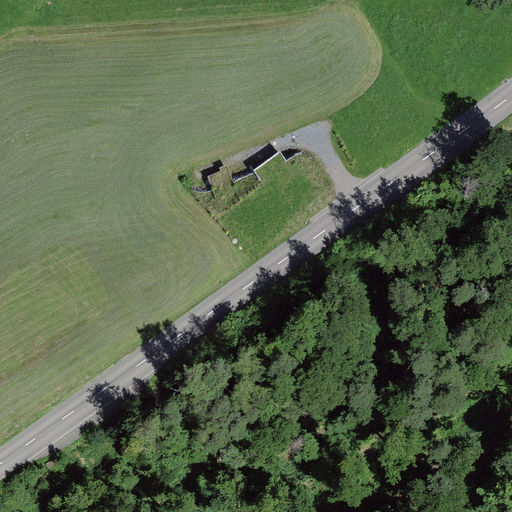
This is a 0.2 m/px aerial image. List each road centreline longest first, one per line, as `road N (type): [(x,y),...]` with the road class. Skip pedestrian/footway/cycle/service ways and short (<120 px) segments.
road 1 (tertiary): [(0,464),(511,96)]
road 2 (unknown): [(192,178),(258,148),(298,145),(327,158),(359,206)]
